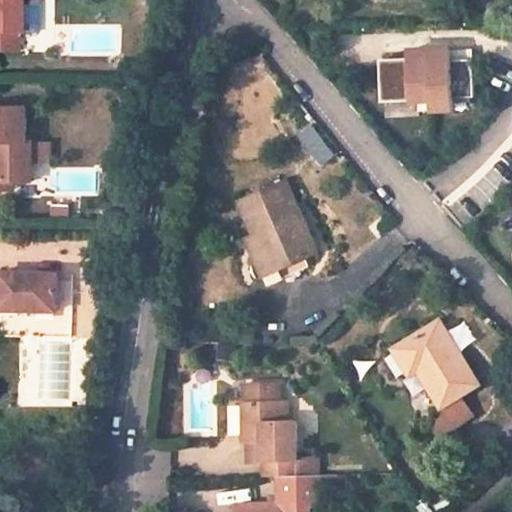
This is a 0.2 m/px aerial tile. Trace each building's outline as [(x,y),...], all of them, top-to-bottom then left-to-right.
[(0,0),(0,33),(16,34),(16,33),(36,33),(36,0),(0,0)] [(16,34),(0,33),(0,51),(16,51),(16,34)] [(396,58),(383,59),(385,101),(432,100),(432,110),(455,109),(455,97),(476,97),(474,49),(453,50),(453,48),(395,51),(396,58)] [(26,107),(0,106),(0,181),(12,181),(31,181),(31,141),(25,141),(26,107)] [(0,189),(12,189),(12,181),(0,181),(0,189)] [(318,252),(286,181),(241,201),(273,272),(318,252)] [(249,244),(263,277),(273,272),(257,239),(249,244)] [(57,308),(58,270),(0,270),(0,271),(0,274),(0,306),(0,308),(57,308)] [(479,384),(440,322),(395,349),(411,375),(420,369),(443,406),(479,384)] [(281,477),(297,476),(296,454),(295,420),(281,420),(280,400),(279,400),(279,383),(275,380),(248,380),(244,386),(245,401),(243,401),(243,440),(249,440),(269,440),(270,459),(261,459),(262,478),(281,477)] [(249,460),(270,459),(269,440),(249,440),(249,460)] [(317,454),(296,454),(297,476),(318,475),(317,454)] [(297,476),(281,477),(282,505),(223,507),(223,511),(310,511),(310,504),(319,504),(318,475),(297,476)]
